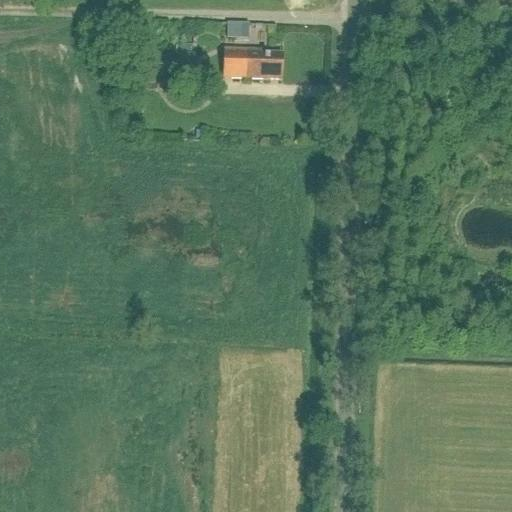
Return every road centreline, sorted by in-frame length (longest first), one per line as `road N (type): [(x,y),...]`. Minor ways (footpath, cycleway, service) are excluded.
road 1 (track): [(511,30),(0,8)]
road 2 (unclassified): [(341,511),(353,0)]
